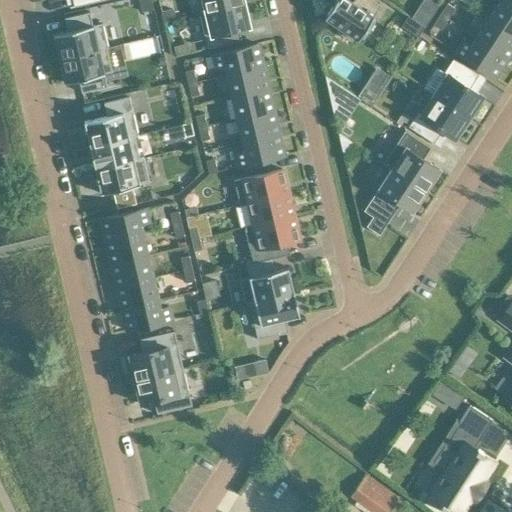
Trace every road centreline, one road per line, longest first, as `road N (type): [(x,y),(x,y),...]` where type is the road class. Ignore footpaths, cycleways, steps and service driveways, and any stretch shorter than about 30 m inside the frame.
road 1 (residential): [(125,511),(8,0)]
road 2 (residential): [(281,0),(358,314)]
road 3 (residential): [(358,314),(306,348),(208,511)]
road 4 (residential): [(397,294),(511,117)]
